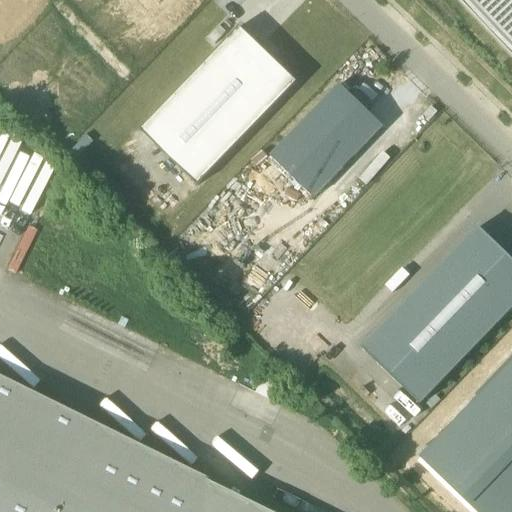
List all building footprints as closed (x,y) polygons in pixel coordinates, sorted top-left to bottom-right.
[(511,0),(458,0),(511,56),(511,0)] [(240,28),(140,131),(197,187),(298,83),(240,28)] [(363,63),(341,86),(369,113),(391,90),(363,63)] [(382,127),(338,86),(270,157),(313,198),(382,127)] [(5,267),(19,272),(35,230),(22,225),(5,267)] [(511,260),(478,228),(378,332),(436,388),(511,309),(511,260)] [(420,405),(436,388),(378,332),(362,349),(420,405)] [(511,511),(511,357),(417,456),(475,511),(511,511)] [(0,511),(268,511),(0,380),(0,511)]
